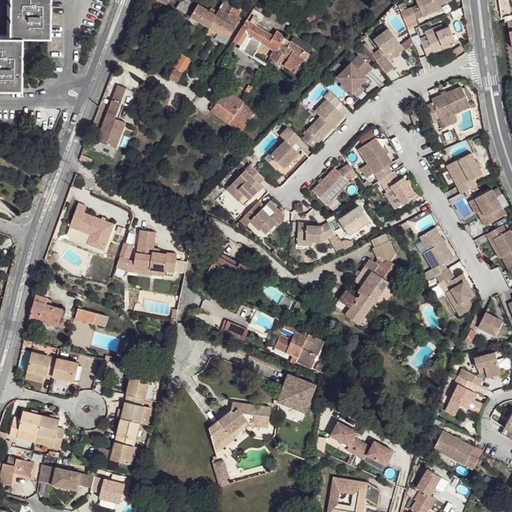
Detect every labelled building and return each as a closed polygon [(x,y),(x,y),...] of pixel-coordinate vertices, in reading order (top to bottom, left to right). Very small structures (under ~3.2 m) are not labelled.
[(0,35),(0,88),(21,89),(21,35),(49,37),(50,0),(9,0),(10,35),(0,35)] [(162,0),(189,14),(195,1),(194,0),(162,0)] [(234,4),(226,0),(225,0),(219,14),(198,5),(194,17),(231,38),(240,20),(230,14),(234,4)] [(413,0),(420,15),(437,7),(437,3),(443,0),(413,0)] [(272,34),(246,18),(233,41),(245,47),(243,51),(255,56),(262,43),(274,50),(280,42),(281,38),(272,34)] [(427,39),(420,42),(426,56),(444,49),(443,46),(449,44),(455,41),(449,26),(443,28),(426,37),(427,39)] [(424,33),(426,37),(443,28),(441,26),(424,33)] [(284,34),(275,29),(272,34),(281,38),(284,34)] [(377,49),(370,55),(385,74),(393,68),(387,61),(383,56),(396,44),(386,29),(370,39),(377,49)] [(308,52),(289,41),(286,45),(303,55),(302,58),(305,60),(308,52)] [(286,45),(280,42),(274,50),(271,56),(296,69),(302,58),(303,55),(286,45)] [(396,44),(383,56),(387,61),(401,49),(396,44)] [(180,80),(192,58),(183,54),(171,75),(180,80)] [(370,68),(356,55),(335,78),(352,93),(359,86),(365,78),(363,75),(370,68)] [(128,88),(120,85),(100,141),(118,148),(127,123),(117,118),(128,88)] [(362,89),(359,86),(352,93),(356,97),(362,89)] [(433,105),(426,108),(432,121),(436,120),(440,128),(456,120),(452,114),(468,106),(459,86),(431,99),(433,105)] [(229,99),(250,116),(255,110),(234,91),(229,99)] [(338,101),(327,92),(321,98),(324,101),(313,113),(318,117),(305,131),(318,143),(342,116),(336,108),(341,103),(338,101)] [(250,116),(229,99),(224,95),(212,110),(241,134),(252,119),(250,116)] [(423,120),(418,111),(411,115),(415,124),(423,120)] [(298,136),(285,126),(279,136),(283,141),(270,156),(282,167),(290,159),(294,162),(300,155),(290,145),(298,136)] [(391,163),(373,138),(357,147),(375,173),(391,163)] [(471,152),(451,162),(462,183),(458,185),(462,192),(478,184),(473,176),(482,171),(471,152)] [(263,178),(248,165),(226,192),(243,207),(262,187),(259,184),(263,178)] [(347,181),(334,167),(313,191),(327,204),(347,181)] [(393,170),(377,180),(386,190),(390,188),(402,204),(416,194),(404,177),(400,178),(393,170)] [(493,188),(472,199),(486,225),(507,214),(493,188)] [(264,207),(259,202),(245,215),(252,221),(255,219),(268,233),(286,217),(269,201),(264,207)] [(103,252),(113,225),(83,214),(85,207),(77,204),(68,228),(95,238),(92,248),(103,252)] [(370,222),(361,207),(341,221),(350,235),(370,222)] [(296,240),(319,242),(335,236),(328,223),(321,227),(306,224),(306,220),(299,219),(296,240)] [(509,230),(505,222),(487,232),(500,256),(505,254),(511,266),(511,229),(509,230)] [(429,249),(424,251),(438,273),(451,267),(447,260),(455,254),(437,224),(420,235),(429,249)] [(153,250),(155,234),(140,231),(136,255),(135,255),(134,263),(133,266),(149,269),(150,271),(165,273),(174,274),(177,256),(167,255),(166,256),(152,254),(153,250)] [(401,258),(396,254),(399,245),(391,235),(377,245),(381,248),(372,260),(366,257),(356,273),(360,277),(357,284),(361,287),(357,290),(353,288),(350,293),(345,302),(351,305),(346,313),(359,322),(391,276),(397,265),(401,258)] [(119,259),(127,262),(132,248),(124,245),(119,259)] [(238,264),(222,254),(220,258),(216,256),(208,272),(221,279),(224,274),(230,278),(234,273),(244,277),(249,266),(239,261),(238,264)] [(405,260),(401,258),(397,265),(391,276),(397,279),(404,267),(405,260)] [(133,266),(134,263),(127,262),(119,259),(115,269),(126,273),(164,278),(165,273),(150,271),(149,269),(133,266)] [(177,260),(176,272),(186,273),(187,261),(177,260)] [(455,275),(451,267),(438,273),(441,280),(445,278),(451,288),(445,291),(460,315),(468,311),(471,303),(470,298),(476,293),(463,272),(455,275)] [(445,278),(441,280),(437,282),(443,292),(445,291),(451,288),(445,278)] [(347,283),(334,303),(346,313),(351,305),(345,302),(350,293),(353,288),(347,283)] [(48,299),(34,296),(29,318),(60,327),(63,311),(46,306),(48,299)] [(108,318),(77,310),(74,322),(105,330),(108,318)] [(504,318),(487,310),(485,314),(480,325),(497,333),(504,318)] [(479,327),(480,325),(485,314),(477,311),(471,323),(479,327)] [(319,338),(282,320),(279,327),(292,333),(288,342),(275,335),(270,347),(292,357),(291,360),(306,367),(319,338)] [(241,330),(221,323),(215,335),(237,343),(241,330)] [(77,364),(31,352),(26,370),(45,375),(73,382),(77,364)] [(496,352),(475,357),(477,368),(485,366),(488,377),(493,376),(502,373),(496,352)] [(328,366),(316,362),(312,372),(324,377),(328,366)] [(83,365),(77,364),(73,382),(79,383),(83,365)] [(151,373),(130,367),(127,377),(131,379),(126,397),(144,401),(151,373)] [(45,375),(26,370),(24,380),(43,384),(45,375)] [(484,377),(468,370),(465,378),(477,382),(482,385),(484,377)] [(465,378),(460,375),(457,381),(460,383),(453,399),(454,400),(450,411),(458,414),(463,404),(469,406),(475,390),(474,389),(477,382),(465,378)] [(314,387),(285,376),(274,404),(303,415),(314,387)] [(144,401),(126,397),(120,419),(138,423),(142,424),(145,409),(142,408),(144,401)] [(265,405),(226,402),(226,409),(204,427),(213,452),(242,426),(263,427),(265,405)] [(61,420),(25,410),(23,419),(13,417),(9,436),(18,438),(20,429),(37,434),(35,443),(62,448),(67,431),(60,428),(61,420)] [(353,428),(334,418),(327,433),(345,442),(343,447),(361,456),(363,452),(382,462),(389,447),(371,438),(368,444),(350,434),(353,428)] [(138,423),(120,419),(112,453),(109,462),(128,468),(138,423)] [(37,434),(20,429),(18,438),(35,443),(37,434)] [(473,445),(442,430),(434,448),(477,467),(482,458),(470,452),(473,445)] [(112,453),(98,449),(95,459),(109,462),(112,453)] [(32,462),(10,456),(9,460),(3,480),(0,479),(0,484),(11,487),(14,474),(29,477),(32,462)] [(9,460),(0,456),(0,479),(3,480),(9,460)] [(226,483),(220,461),(210,463),(216,486),(226,483)] [(83,475),(42,464),(38,482),(78,492),(80,487),(83,475)] [(448,481),(427,469),(417,488),(421,490),(415,500),(417,501),(430,508),(431,509),(437,499),(431,496),(436,485),(444,489),(448,481)] [(95,478),(83,475),(80,487),(92,491),(95,478)] [(338,504),(340,492),(334,477),(327,511),(350,511),(351,506),(338,504)] [(334,477),(340,492),(353,494),(351,506),(350,511),(362,511),(366,497),(378,505),(381,490),(368,482),(334,477)] [(104,481),(95,478),(92,491),(100,493),(104,481)] [(125,486),(104,481),(100,493),(99,499),(121,505),(125,486)] [(285,511),(286,508),(253,499),(252,507),(270,511),(285,511)] [(428,511),(430,508),(417,501),(412,510),(416,511),(428,511)]
